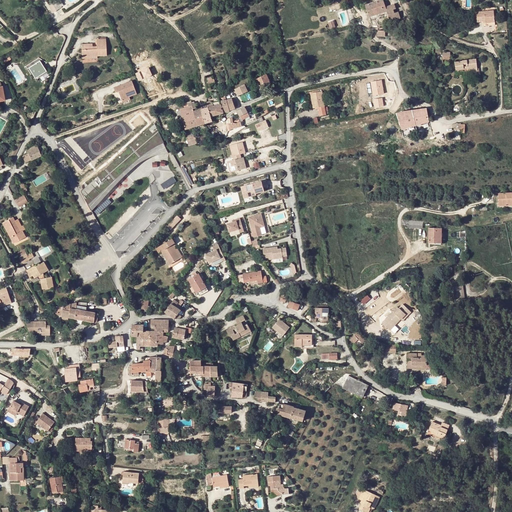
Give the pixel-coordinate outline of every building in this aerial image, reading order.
[(379,0),(378,0),(371,2),(376,15),(386,11),(387,15),(393,12),(392,9),(395,8),(394,4),(385,7),(384,4),(381,5),(379,0)] [(60,8),(60,7),(59,5),(57,1),(49,5),(53,12),(54,11),(60,8)] [(369,16),(376,15),(371,2),(365,4),(366,8),(369,16)] [(492,7),(488,7),(483,9),(479,10),(476,10),(476,17),(484,17),(484,22),(493,22),(492,7)] [(387,15),(389,21),(396,19),(394,12),(393,12),(387,15)] [(82,56),(97,56),(106,55),(106,39),(96,39),(97,47),(92,47),(92,44),(82,45),(82,56)] [(455,62),(456,69),(467,68),(468,70),(477,69),(476,59),(463,60),(462,61),(455,62)] [(29,67),(35,78),(39,76),(38,75),(46,70),(40,60),(29,67)] [(261,76),(256,79),(260,89),(270,84),(267,78),(266,74),(261,76)] [(373,81),(374,93),(384,92),(383,80),(373,81)] [(131,81),(112,88),(114,93),(115,92),(119,101),(129,98),(129,97),(136,94),(131,81)] [(245,84),(234,89),(238,96),(248,91),(245,84)] [(311,93),(312,103),(323,101),(321,91),(311,93)] [(223,100),(227,111),(230,111),(229,109),(235,107),(232,98),(231,99),(228,100),(223,100)] [(375,99),(376,106),(384,105),(383,98),(375,99)] [(227,111),(223,100),(219,101),(220,104),(223,112),(227,111)] [(213,106),(212,103),(209,101),(206,102),(208,107),(211,116),(223,112),(220,104),(213,106)] [(325,114),(325,113),(324,110),(323,101),(312,103),(313,108),(317,107),(319,115),(325,114)] [(196,108),(194,102),(191,103),(190,102),(182,104),(183,108),(180,109),(180,110),(178,111),(177,111),(179,120),(182,119),(181,115),(191,112),(193,111),(193,109),(196,108)] [(202,109),(201,109),(205,123),(213,121),(211,116),(208,107),(202,109)] [(241,109),(237,111),(242,120),(249,116),(244,107),(241,109)] [(414,110),(417,124),(428,121),(426,108),(414,110)] [(193,111),(191,112),(192,119),(190,119),(193,127),(205,123),(201,109),(196,111),(193,111)] [(413,126),(417,124),(414,110),(414,109),(409,110),(413,126)] [(413,126),(409,110),(404,111),(408,127),(413,126)] [(408,127),(404,111),(396,113),(399,121),(400,129),(408,127)] [(192,119),(191,112),(181,115),(182,119),(185,129),(193,127),(190,119),(192,119)] [(265,120),(255,124),(258,131),(268,127),(265,120)] [(161,139),(154,123),(87,185),(86,186),(81,191),(88,204),(122,171),(129,165),(136,159),(139,157),(152,148),(163,142),(161,139)] [(195,135),(187,138),(189,146),(197,143),(195,135)] [(168,153),(163,142),(152,148),(139,157),(136,159),(129,165),(122,171),(88,204),(92,211),(137,165),(142,161),(152,156),(161,154),(168,153)] [(245,153),(242,142),(231,145),(234,156),(240,154),(245,153)] [(28,153),(22,156),(25,162),(41,155),(39,151),(42,150),(40,147),(38,148),(36,145),(26,149),(28,153)] [(241,158),(240,154),(234,156),(232,156),(233,160),(227,161),(230,172),(246,168),(243,157),(241,158)] [(173,177),(160,185),(164,190),(176,181),(173,177)] [(265,179),(245,185),(246,192),(250,192),(251,196),(255,195),(255,193),(264,191),(263,187),(266,186),(265,179)] [(507,203),(511,202),(511,192),(498,193),(499,205),(507,205),(507,203)] [(28,201),(24,194),(15,199),(19,206),(28,201)] [(108,199),(94,211),(97,215),(111,202),(108,199)] [(247,217),(253,237),(261,235),(258,227),(258,225),(263,224),(259,213),(247,217)] [(20,232),(14,221),(13,221),(11,218),(3,222),(8,232),(13,243),(25,237),(23,233),(22,230),(20,232)] [(243,231),(239,218),(235,220),(235,221),(231,222),(225,224),(228,232),(238,229),(239,232),(243,231)] [(14,221),(20,232),(22,230),(25,229),(23,226),(21,227),(17,219),(14,221)] [(405,220),(402,220),(401,224),(407,225),(407,227),(422,228),(423,222),(423,221),(419,221),(405,220)] [(441,228),(429,228),(429,242),(434,243),(434,241),(441,241),(441,228)] [(170,264),(179,258),(172,245),(174,243),(171,239),(162,245),(165,249),(162,251),(170,264)] [(182,256),(174,243),(172,245),(179,258),(182,256)] [(223,256),(218,244),(212,247),(214,251),(205,255),(209,263),(220,258),(222,261),(225,260),(223,256)] [(162,245),(156,248),(159,253),(162,251),(165,249),(162,245)] [(284,247),(276,248),(271,249),(271,247),(262,248),(263,258),(268,257),(268,255),(272,255),(272,258),(281,257),(281,256),(285,256),(284,247)] [(26,253),(19,257),(22,262),(29,259),(26,253)] [(42,289),(52,287),(51,280),(49,280),(49,276),(43,277),(42,273),(42,269),(46,267),(43,262),(39,264),(38,263),(26,270),(29,277),(35,274),(36,276),(38,279),(40,278),(42,289)] [(261,271),(243,274),(244,282),(257,279),(258,283),(263,282),(261,271)] [(188,279),(196,292),(201,290),(200,287),(204,284),(198,273),(188,279)] [(462,299),(461,286),(460,286),(459,282),(450,283),(452,300),(462,299)] [(1,303),(10,299),(5,287),(0,289),(0,292),(0,294),(0,293),(0,305),(2,305),(1,303)] [(368,293),(360,299),(364,304),(372,298),(368,293)] [(149,299),(138,298),(138,302),(142,303),(141,308),(148,309),(149,299)] [(300,304),(290,300),(287,306),(298,310),(300,304)] [(79,302),(75,303),(75,317),(97,321),(99,310),(92,308),(87,309),(86,306),(86,302),(79,302)] [(165,311),(169,315),(177,303),(176,302),(174,305),(171,303),(165,311)] [(177,303),(169,315),(174,318),(178,313),(180,310),(177,307),(179,304),(177,303)] [(68,316),(69,304),(63,305),(63,304),(53,306),(53,310),(53,313),(62,315),(68,316)] [(328,308),(315,307),(315,317),(320,317),(320,319),(328,319),(328,308)] [(400,319),(402,321),(407,316),(399,308),(394,312),(393,311),(385,319),(383,316),(379,320),(383,323),(381,325),(384,329),(385,328),(386,327),(389,330),(400,319)] [(235,319),(238,325),(242,323),(241,321),(244,319),(243,316),(235,319)] [(277,330),(283,334),(289,326),(279,318),(272,326),(277,330)] [(399,324),(402,321),(400,319),(389,330),(386,327),(385,328),(389,333),(399,324)] [(28,332),(39,332),(45,331),(45,334),(49,334),(49,327),(45,327),(45,325),(45,321),(25,322),(28,332)] [(239,334),(249,329),(246,324),(243,325),(242,323),(238,325),(235,326),(236,328),(232,329),(232,328),(227,330),(229,335),(230,335),(232,339),(233,339),(240,335),(239,334)] [(132,324),(131,336),(137,336),(138,336),(138,331),(143,331),(143,328),(143,324),(132,324)] [(178,328),(174,327),(172,337),(183,339),(186,325),(179,324),(178,328)] [(143,328),(143,331),(142,345),(151,345),(151,335),(148,335),(148,331),(146,331),(146,328),(143,328)] [(357,331),(349,338),(354,343),(358,339),(363,343),(367,339),(362,335),(357,331)] [(295,346),(302,346),(302,344),(311,344),(311,339),(311,334),(295,334),(295,346)] [(122,335),(115,336),(115,341),(108,342),(109,347),(117,346),(117,347),(124,346),(122,337),(122,335)] [(162,336),(157,336),(157,343),(162,344),(163,341),(166,341),(167,336),(162,335),(162,336)] [(397,352),(397,344),(388,344),(387,352),(397,352)] [(172,356),(173,349),(169,348),(164,348),(163,353),(172,356)] [(427,365),(427,355),(421,355),(421,357),(417,357),(416,354),(407,353),(407,369),(412,369),(412,365),(427,365)] [(431,355),(427,355),(427,365),(412,365),(412,369),(431,369),(431,355)] [(155,375),(166,375),(167,375),(167,371),(166,371),(166,368),(160,368),(161,357),(156,357),(156,371),(155,375)] [(139,371),(144,371),(144,366),(151,367),(150,359),(143,360),(143,362),(137,363),(137,371),(139,371)] [(190,360),(190,366),(191,375),(201,375),(200,365),(200,360),(190,360)] [(206,365),(200,365),(201,375),(209,376),(210,362),(206,362),(206,365)] [(218,376),(217,366),(213,366),(213,362),(210,362),(209,376),(218,376)] [(133,372),(137,371),(137,363),(132,364),(132,365),(129,365),(129,371),(129,372),(133,372)] [(77,367),(77,366),(68,367),(65,367),(66,381),(78,380),(77,376),(80,376),(80,367),(77,367)] [(342,388),(343,386),(348,376),(345,374),(338,379),(334,384),(342,388)] [(166,375),(155,375),(155,381),(158,381),(158,384),(160,384),(160,383),(163,383),(163,380),(166,380),(166,375)] [(366,384),(348,376),(343,386),(361,395),(366,384)] [(80,391),(88,390),(87,384),(89,384),(93,383),(92,378),(81,381),(81,384),(78,384),(80,391)] [(148,391),(146,381),(138,380),(137,391),(148,391)] [(218,386),(214,386),(213,392),(219,392),(221,392),(222,382),(219,382),(218,386)] [(247,384),(232,382),(232,387),(231,395),(242,397),(242,392),(246,392),(247,384)] [(9,389),(0,383),(0,390),(6,394),(9,389)] [(267,402),(267,401),(268,396),(268,392),(255,391),(255,397),(257,398),(257,401),(267,402)] [(21,404),(13,400),(7,411),(13,414),(15,411),(17,412),(18,409),(25,413),(29,406),(22,402),(21,404)] [(408,405),(394,403),(393,408),(394,408),(394,410),(398,410),(397,414),(406,415),(408,405)] [(290,417),(293,407),(294,406),(286,404),(280,404),(277,414),(286,416),(290,417)] [(293,407),(290,417),(302,421),(305,410),(293,407)] [(39,418),(35,424),(38,427),(40,425),(48,431),(55,422),(46,415),(43,420),(39,418)] [(357,420),(361,424),(365,420),(361,416),(357,420)] [(165,420),(160,421),(160,426),(165,426),(166,431),(171,431),(170,418),(165,418),(165,420)] [(369,421),(365,424),(370,430),(374,426),(369,421)] [(442,422),(441,425),(440,427),(434,424),(435,423),(432,421),(428,430),(431,431),(430,433),(443,438),(448,425),(442,422)] [(90,438),(76,437),(75,450),(82,451),(82,448),(92,449),(92,441),(90,441),(90,438)] [(125,442),(117,441),(116,448),(125,449),(130,449),(130,448),(134,448),(134,451),(138,452),(139,442),(135,442),(135,440),(125,440),(125,442)] [(20,466),(23,466),(23,461),(17,462),(17,457),(9,458),(10,464),(11,464),(12,476),(11,477),(11,481),(22,480),(20,466)] [(143,474),(123,471),(122,481),(128,482),(138,483),(138,478),(142,478),(143,474)] [(227,474),(212,477),(214,486),(217,485),(223,484),(224,487),(229,486),(227,474)] [(258,474),(249,475),(250,485),(258,484),(258,474)] [(280,474),(268,476),(269,485),(271,485),(272,495),(276,495),(276,493),(279,493),(280,491),(284,494),(289,493),(289,488),(285,488),(283,487),(283,483),(280,484),(279,480),(281,480),(280,474)] [(244,485),(249,485),(250,485),(249,475),(243,475),(244,479),(239,479),(240,488),(244,488),(244,485)] [(63,491),(60,476),(50,478),(52,492),(57,491),(57,492),(63,491)] [(363,499),(362,502),(360,507),(368,511),(371,506),(372,507),(374,505),(372,504),(376,495),(359,488),(357,493),(360,494),(358,497),(361,499),(363,499)]
